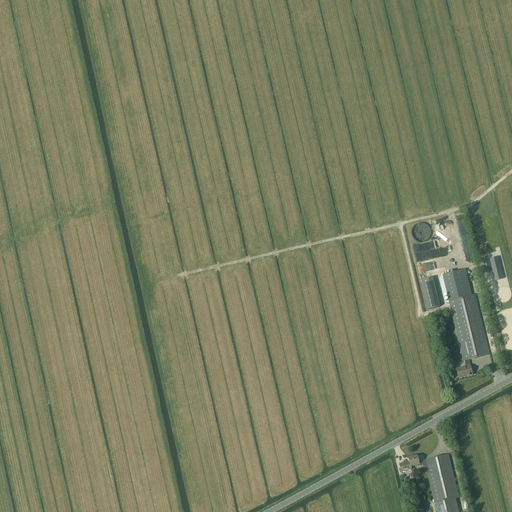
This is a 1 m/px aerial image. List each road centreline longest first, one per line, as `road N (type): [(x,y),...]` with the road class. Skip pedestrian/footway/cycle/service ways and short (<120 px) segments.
road 1 (track): [(178,275),(469,206),(511,170)]
road 2 (track): [(494,369),(471,263),(435,272),(442,309),(421,314),(400,223)]
road 3 (tertiary): [(264,511),(511,379)]
